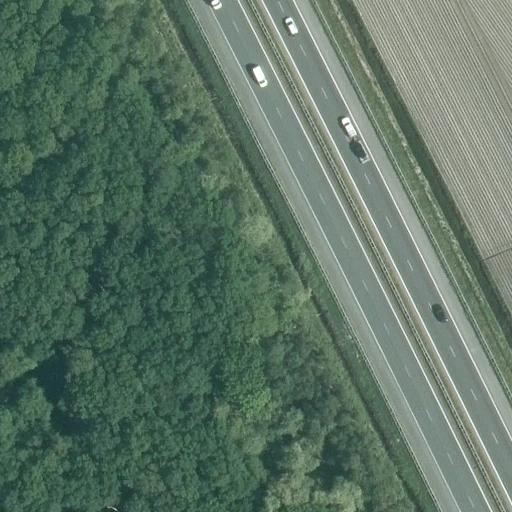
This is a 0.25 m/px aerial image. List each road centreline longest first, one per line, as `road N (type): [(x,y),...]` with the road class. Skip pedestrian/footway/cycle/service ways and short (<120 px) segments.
road 1 (motorway): [(217,0),(472,511)]
road 2 (motorway): [(511,467),(279,0)]
